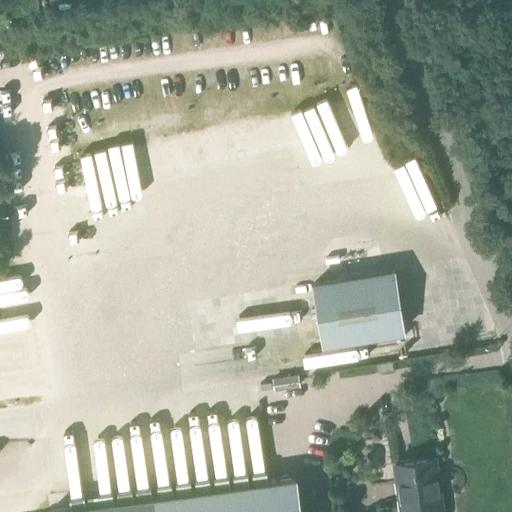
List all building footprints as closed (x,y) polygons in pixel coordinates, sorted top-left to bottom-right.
[(0,62),(109,57),(106,1),(91,2),(91,8),(0,13),(0,62)] [(243,110),(254,138),(264,134),(253,106),(243,110)] [(301,106),(292,110),(312,157),(321,153),(301,106)] [(178,170),(189,166),(176,132),(165,136),(178,170)] [(266,141),(257,146),(270,167),(278,163),(266,141)] [(159,194),(135,145),(119,152),(116,144),(105,149),(129,199),(142,193),(146,200),(159,194)] [(100,150),(86,156),(85,152),(73,157),(95,210),(121,199),(100,150)] [(205,181),(214,175),(199,150),(190,156),(205,181)] [(0,181),(0,210),(13,240),(52,222),(53,224),(67,218),(70,225),(82,219),(78,211),(90,205),(67,155),(39,168),(38,165),(0,181)] [(378,168),(399,220),(434,206),(415,159),(402,164),(400,160),(378,168)] [(314,283),(324,342),(405,329),(400,302),(403,301),(402,296),(399,297),(395,270),(314,283)] [(426,359),(398,362),(399,373),(428,370),(426,359)] [(298,374),(274,378),(275,388),(300,384),(298,374)] [(443,511),(436,457),(394,462),(400,511),(443,511)] [(318,475),(318,460),(302,459),(301,474),(318,475)] [(300,511),(295,477),(88,505),(89,511),(300,511)]
